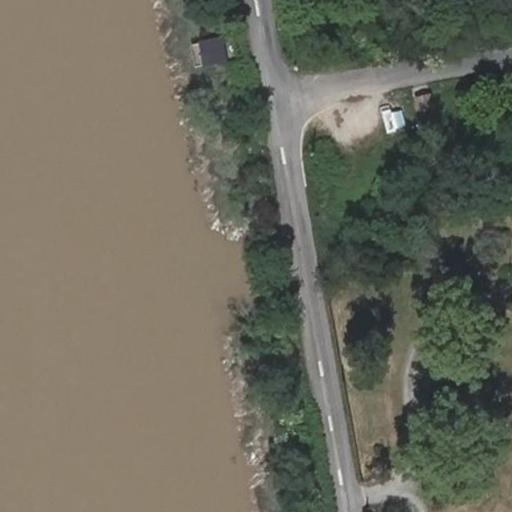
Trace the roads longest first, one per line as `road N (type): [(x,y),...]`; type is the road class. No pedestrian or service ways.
road 1 (tertiary): [(283,94),(358,511)]
road 2 (unclassified): [(511,58),(283,94)]
